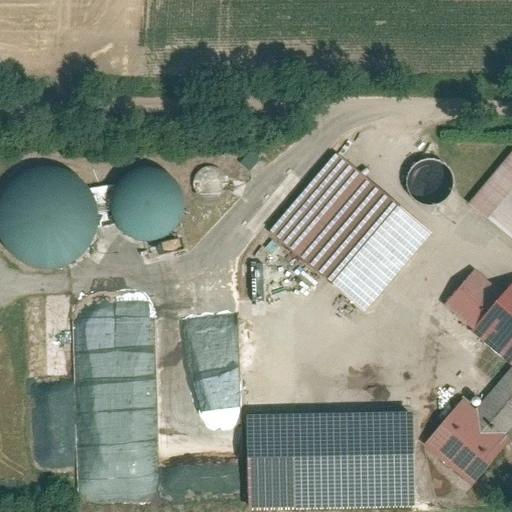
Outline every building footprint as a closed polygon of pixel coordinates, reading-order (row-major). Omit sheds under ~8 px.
[(511,150),(468,201),(511,238),(511,150)] [(333,155),(265,232),(360,316),(429,239),(333,155)] [(432,202),(439,198),(444,191),(446,182),(443,174),(438,167),(429,164),(421,164),(413,169),(408,176),(407,184),(409,193),(415,199),(423,202),(432,202)] [(73,257),(82,246),(88,233),(89,220),(87,206),(80,193),(71,183),(59,176),(45,173),(31,173),(18,177),(6,185),(0,193),(0,249),(9,260),(21,267),(35,270),(49,270),(62,265),(73,257)] [(160,233),(168,225),(173,214),(173,203),(170,192),(163,182),(153,176),(142,174),(131,175),(121,180),(113,188),(108,199),(107,210),(111,221),(118,230),(127,237),(138,239),(150,238),(160,233)] [(501,295),(472,270),(442,306),(471,330),(501,295)] [(511,281),(501,295),(471,330),(511,364),(511,365),(511,281)] [(99,392),(158,389),(155,321),(149,321),(150,344),(109,346),(109,359),(98,360),(99,392)] [(501,435),(511,421),(511,365),(511,364),(472,411),(501,435)] [(472,411),(460,400),(423,443),(472,485),(508,442),(501,435),(472,411)] [(406,413),(242,418),(245,508),(409,503),(406,413)]
